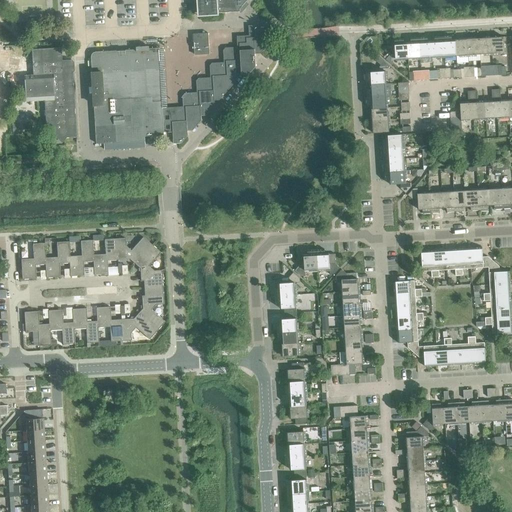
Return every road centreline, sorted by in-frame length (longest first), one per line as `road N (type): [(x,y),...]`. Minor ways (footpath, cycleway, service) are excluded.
road 1 (unclassified): [(178,363),(167,161),(159,154),(89,158),(80,45),(175,40),(172,0)]
road 2 (residential): [(255,361),(251,262),(267,245),(279,237),(377,238)]
road 3 (residential): [(32,294),(38,285),(116,281),(124,289),(117,299),(37,303)]
road 4 (tertiary): [(269,511),(263,374),(255,361)]
road 5 (residential): [(61,511),(58,359)]
road 6 (residential): [(385,387),(377,238)]
road 7 (residential): [(377,238),(511,229)]
road 8 (residential): [(385,387),(511,380)]
road 9 (residential): [(389,511),(385,387)]
road 10 (tertiary): [(178,363),(77,370),(58,359)]
road 11 (residential): [(373,144),(356,131),(352,30)]
